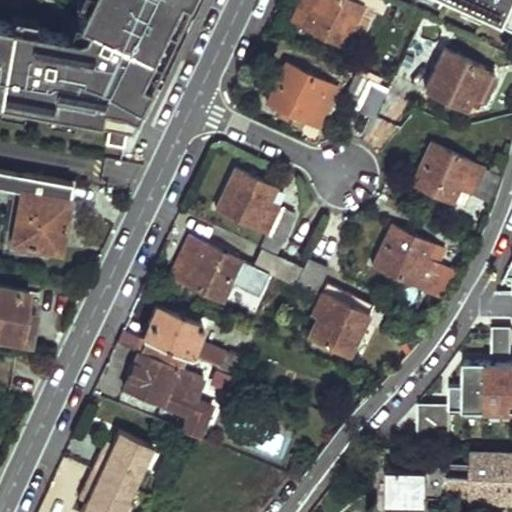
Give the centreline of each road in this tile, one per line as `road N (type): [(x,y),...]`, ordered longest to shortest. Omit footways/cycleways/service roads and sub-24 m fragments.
road 1 (residential): [(5,511),(201,97)]
road 2 (residential): [(511,163),(500,204),(441,317),(282,511)]
road 3 (residential): [(201,97),(349,169)]
